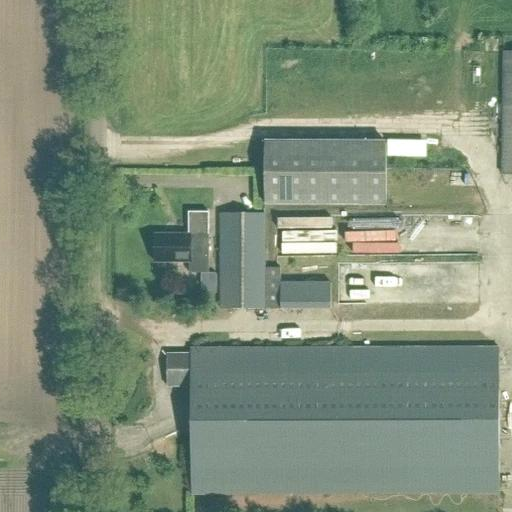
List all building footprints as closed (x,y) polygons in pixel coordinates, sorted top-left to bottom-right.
[(511,175),(511,52),(503,52),(502,175),(511,175)] [(266,206),(386,207),(387,142),(266,141),(266,206)] [(266,310),(267,215),(222,215),(221,309),(266,310)] [(211,276),(211,238),(193,238),(193,237),(157,237),(157,265),(191,265),(191,276),(211,276)] [(332,311),(332,283),(282,282),(282,310),(332,311)] [(501,497),(501,350),(191,350),(192,356),(168,356),(168,388),(192,388),(192,497),(501,497)]
